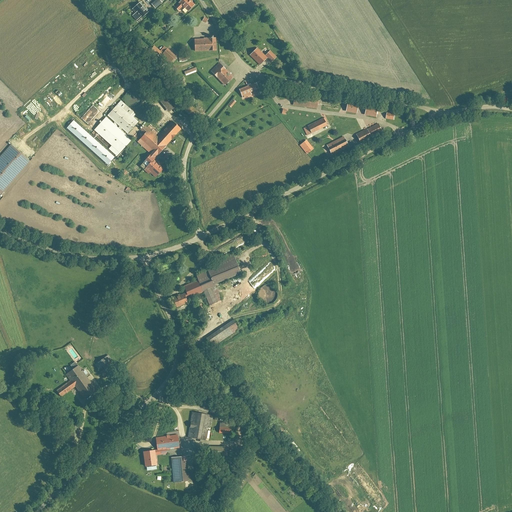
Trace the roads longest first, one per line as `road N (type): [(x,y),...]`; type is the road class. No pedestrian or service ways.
road 1 (residential): [(38,511),(172,373),(175,329),(143,257)]
road 2 (residential): [(200,237),(440,116)]
road 3 (residential): [(440,116),(248,74)]
road 4 (residential): [(200,237),(185,185),(188,150),(248,74)]
road 5 (residential): [(0,231),(69,254),(143,257)]
